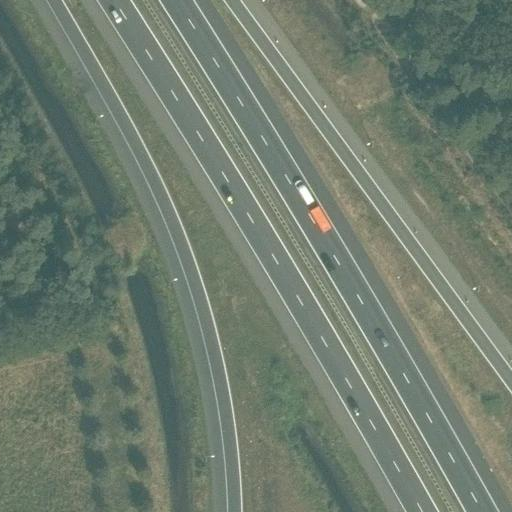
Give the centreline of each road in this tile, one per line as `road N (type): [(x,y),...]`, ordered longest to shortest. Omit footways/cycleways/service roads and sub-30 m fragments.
road 1 (motorway): [(486,511),(335,243),(180,0)]
road 2 (motorway): [(113,0),(419,511)]
road 3 (motorway): [(53,0),(174,226),(214,355),(233,511)]
road 4 (motorway): [(511,382),(232,0)]
road 5 (track): [(511,235),(325,24)]
road 6 (track): [(325,24),(511,40)]
